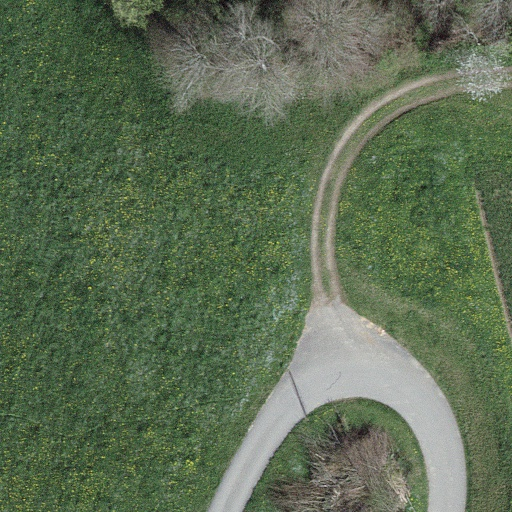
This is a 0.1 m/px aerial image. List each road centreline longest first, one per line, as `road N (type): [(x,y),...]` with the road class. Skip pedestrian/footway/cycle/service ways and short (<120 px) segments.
road 1 (track): [(339,372),(321,227),(342,151),(369,121),(428,83),(511,74)]
road 2 (unclassified): [(446,511),(435,429),(418,402),(369,372),(339,372),(295,395),(223,511)]
